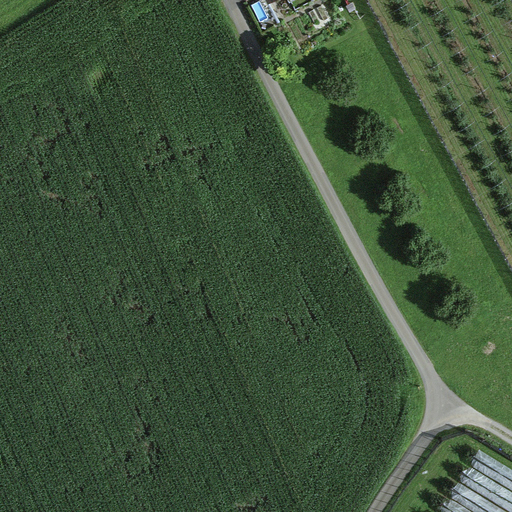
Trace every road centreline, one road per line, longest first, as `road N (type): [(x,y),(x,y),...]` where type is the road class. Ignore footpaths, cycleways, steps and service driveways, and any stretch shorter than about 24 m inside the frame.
road 1 (residential): [(511,440),(450,403),(385,304),(222,0)]
road 2 (track): [(450,403),(378,511)]
